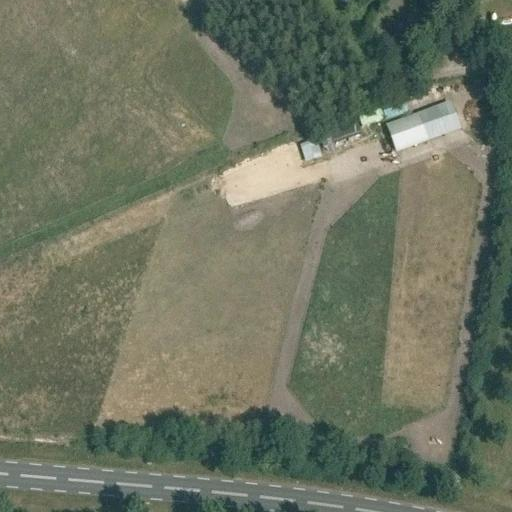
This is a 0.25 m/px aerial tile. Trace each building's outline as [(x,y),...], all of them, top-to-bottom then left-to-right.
[(399,26),(384,28),(386,41),(401,39),(399,26)] [(386,128),(394,155),(429,144),(421,118),(386,128)] [(355,162),(366,160),(362,144),(351,146),(355,162)] [(323,169),(347,161),(344,151),(319,159),(323,169)] [(348,179),(319,187),(322,197),(351,190),(348,179)] [(306,498),(361,508),(364,495),(308,485),(306,498)]
